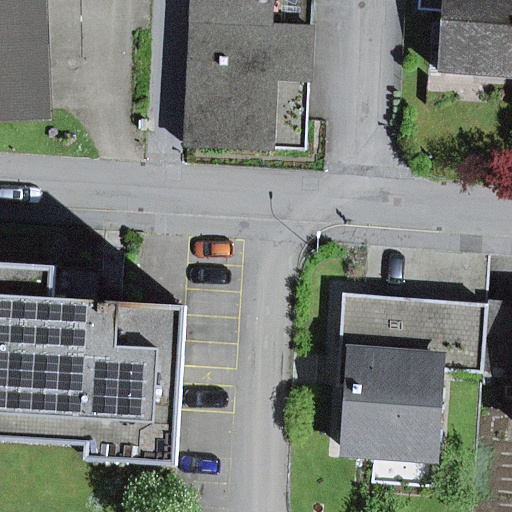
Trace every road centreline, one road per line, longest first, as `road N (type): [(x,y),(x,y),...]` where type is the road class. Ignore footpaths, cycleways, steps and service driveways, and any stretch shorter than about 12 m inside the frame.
road 1 (residential): [(280,207),(262,511)]
road 2 (residential): [(0,185),(280,207)]
road 3 (residential): [(354,212),(362,0)]
road 4 (residential): [(354,212),(511,223)]
